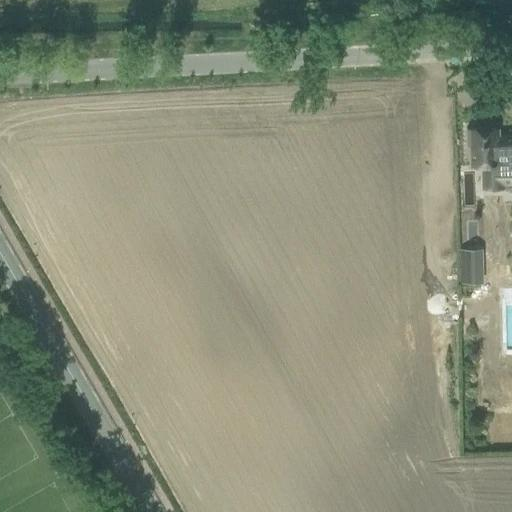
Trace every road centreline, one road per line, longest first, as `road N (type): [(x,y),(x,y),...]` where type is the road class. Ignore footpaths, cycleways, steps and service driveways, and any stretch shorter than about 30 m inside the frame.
road 1 (unclassified): [(0,69),(511,50)]
road 2 (unclassified): [(149,511),(0,251)]
